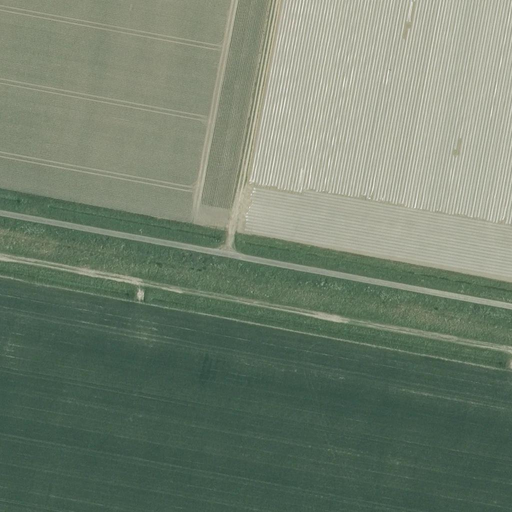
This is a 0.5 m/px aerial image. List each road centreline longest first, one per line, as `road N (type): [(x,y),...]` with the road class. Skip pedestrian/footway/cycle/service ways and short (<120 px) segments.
road 1 (track): [(0,257),(511,352)]
road 2 (unclassified): [(511,309),(0,215)]
